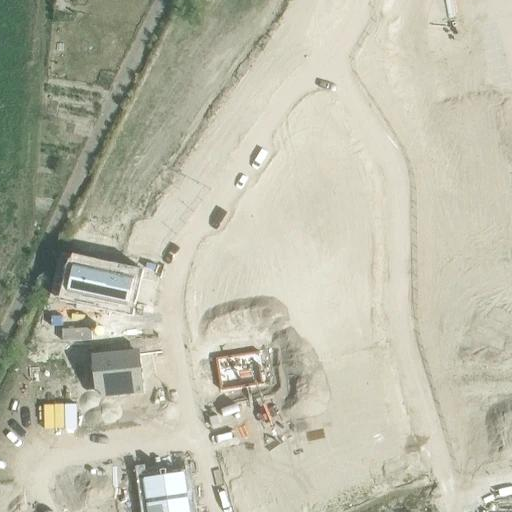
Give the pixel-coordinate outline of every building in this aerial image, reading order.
[(473,51),(452,56),(459,84),(480,78),(473,51)] [(288,95),(276,96),(278,113),(290,112),(288,95)] [(176,108),(165,146),(210,158),(221,120),(176,108)] [(329,208),(334,251),(355,249),(355,250),(357,250),(357,248),(368,247),(366,229),(364,217),(365,217),(365,216),(364,216),(364,212),(364,211),(363,211),(362,203),(329,208)] [(69,294),(69,295),(127,308),(134,276),(75,264),(75,265),(79,266),(73,295),(69,294)] [(215,358),(220,392),(264,385),(259,352),(215,358)] [(140,354),(93,359),(96,389),(99,392),(98,393),(101,396),(102,395),(106,398),(144,394),(140,354)] [(368,357),(326,369),(336,402),(378,389),(368,357)] [(511,463),(511,398),(489,401),(497,466),(511,463)] [(386,429),(344,442),(354,475),(396,461),(386,429)] [(163,470),(144,475),(149,511),(189,511),(183,469),(163,470)] [(303,511),(297,486),(254,496),(258,511),(303,511)]
